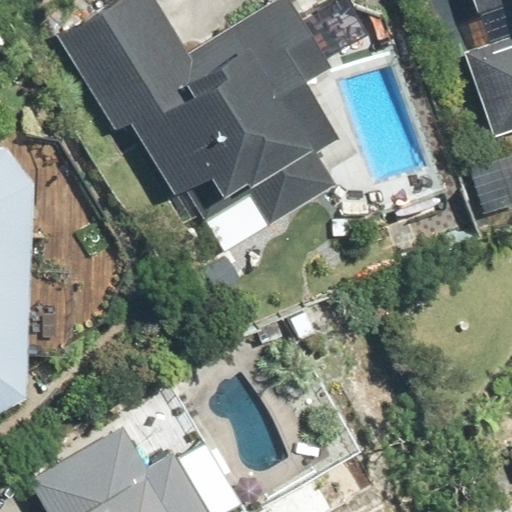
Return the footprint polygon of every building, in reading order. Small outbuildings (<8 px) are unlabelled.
[(280,0),(190,54),(157,0),(125,0),(59,35),(115,130),(128,121),(174,196),(188,187),(209,219),(251,194),(269,224),(337,184),(316,153),(339,138),(305,81),(332,66),(290,0),(280,0)] [(511,0),(511,38),(466,55),(496,141),(511,135),(511,0),(473,0),(478,14),(511,0)] [(0,411),(25,397),(34,183),(30,174),(11,153),(0,149),(0,411)] [(473,173),(481,197),(501,190),(493,166),(473,173)] [(150,468),(121,423),(31,479),(51,511),(208,511),(173,453),(150,468)]
